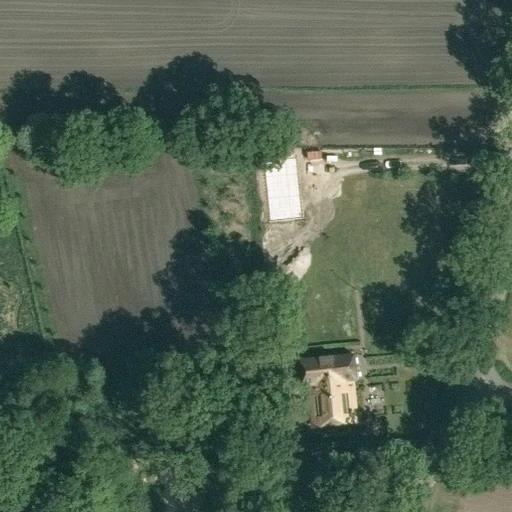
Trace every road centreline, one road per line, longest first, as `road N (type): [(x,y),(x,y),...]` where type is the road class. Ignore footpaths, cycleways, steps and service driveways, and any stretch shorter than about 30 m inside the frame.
road 1 (unclassified): [(469,387),(511,237)]
road 2 (unclassified): [(391,511),(448,446),(469,387)]
